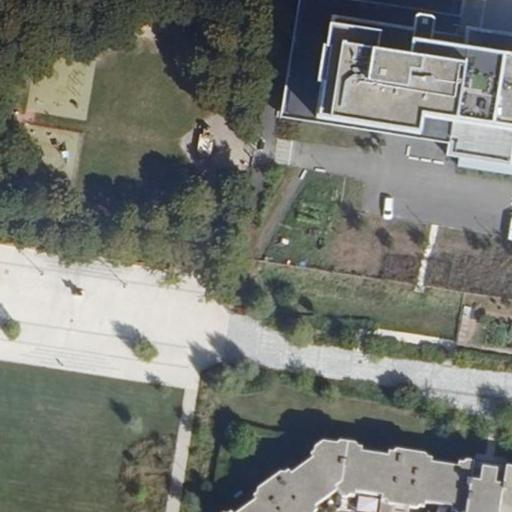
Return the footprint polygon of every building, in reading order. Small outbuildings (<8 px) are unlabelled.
[(511,0),(470,0),(464,44),(429,39),(433,15),(413,12),(411,21),(403,19),(406,0),(405,0),(394,0),(390,24),(397,25),(395,35),(391,34),(390,38),(383,36),(383,33),(373,31),(375,19),(372,19),(373,12),(306,1),(290,108),(358,120),(355,138),(412,146),(415,128),(450,134),(447,152),(511,162),(511,0)] [(242,422),(226,419),(224,432),(240,435),(242,422)] [(358,445),(327,440),(312,452),(316,457),(294,473),(290,468),(253,494),(257,500),(240,511),(231,511),(229,511),(286,511),(275,497),(285,489),(302,511),(311,511),(318,507),(315,503),(337,487),(341,491),(353,492),(354,488),(382,492),(381,497),(396,499),(401,467),(415,470),(409,501),(425,504),(426,499),(453,504),(452,509),(463,510),(471,463),(460,461),(459,466),(431,462),(431,457),(388,449),(387,455),(358,450),(358,445)] [(463,510),(472,511),(498,511),(506,469),(471,463),(463,510)] [(415,470),(401,467),(396,499),(409,501),(415,470)] [(511,511),(511,469),(506,469),(498,511),(511,511)] [(302,511),(285,489),(275,497),(286,511),(302,511)]
